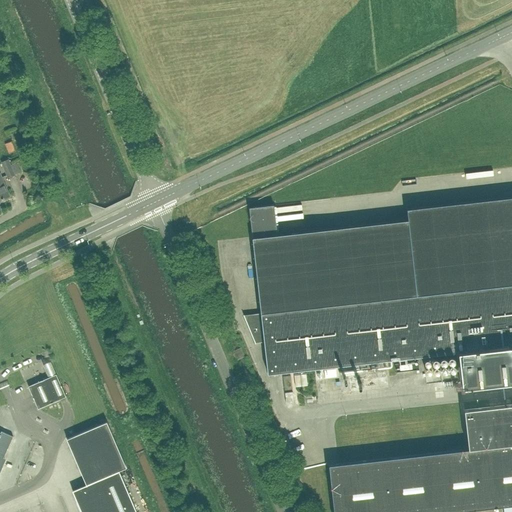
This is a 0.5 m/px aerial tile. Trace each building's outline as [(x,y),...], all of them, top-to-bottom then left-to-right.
[(7,144),(11,153),(18,150),(14,141),(7,144)] [(10,165),(8,159),(0,162),(7,178),(14,175),(19,172),(15,163),(10,165)] [(0,199),(9,196),(0,175),(0,199)] [(511,197),(407,210),(408,220),(277,235),(274,205),(249,208),(261,313),(244,315),(243,315),(255,344),(256,343),(255,341),(264,340),(268,374),(298,370),(299,374),(294,374),(296,387),(307,385),(306,373),(304,373),(304,370),(460,352),(464,388),(511,382),(511,197)] [(446,358),(427,360),(429,382),(443,381),(443,379),(454,378),(453,363),(447,364),(446,358)] [(65,397),(56,374),(28,386),(37,409),(65,397)] [(292,389),(290,376),(283,376),(284,390),(292,389)] [(390,386),(389,377),(367,378),(367,387),(390,386)] [(468,449),(329,465),(333,511),(450,511),(511,505),(511,404),(464,410),(468,449)] [(106,422),(61,441),(81,487),(72,491),(80,511),(136,511),(119,471),(126,468),(106,422)] [(0,452),(5,455),(13,437),(1,431),(0,433),(0,452)]
